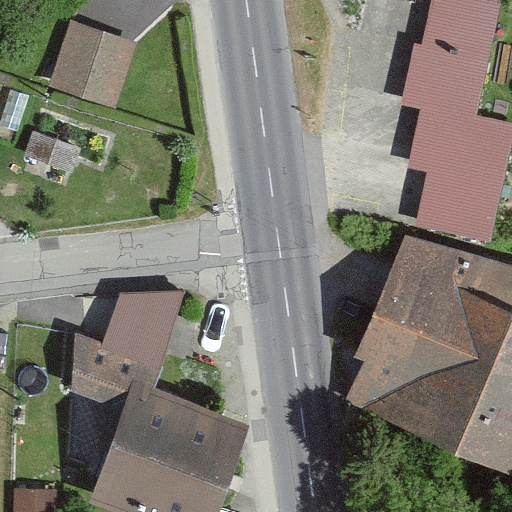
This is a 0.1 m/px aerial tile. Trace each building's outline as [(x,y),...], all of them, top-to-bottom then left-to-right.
[(503,0),(433,0),(424,43),(415,41),(400,106),(421,111),(408,168),(428,173),(416,223),(488,240),(511,139),(511,126),(476,118),(503,0)] [(65,23),(44,86),(116,110),(137,47),(65,23)] [(343,397),(511,465),(511,264),(398,231),(346,355),(356,358),(343,397)] [(82,499),(117,511),(201,511),(229,421),(149,388),(178,293),(114,296),(95,343),(65,333),(64,394),(110,407),(82,499)] [(13,493),(12,511),(57,511),(57,493),(13,493)]
